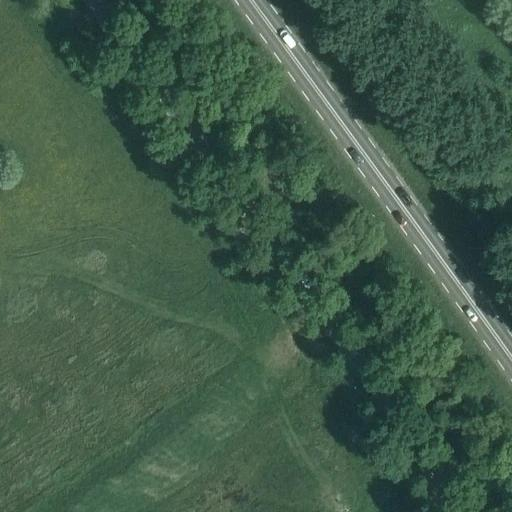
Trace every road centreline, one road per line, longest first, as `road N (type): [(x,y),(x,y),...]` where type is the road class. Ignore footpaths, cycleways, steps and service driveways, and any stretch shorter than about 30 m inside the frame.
road 1 (unclassified): [(466,511),(92,0)]
road 2 (secondary): [(511,373),(256,0)]
